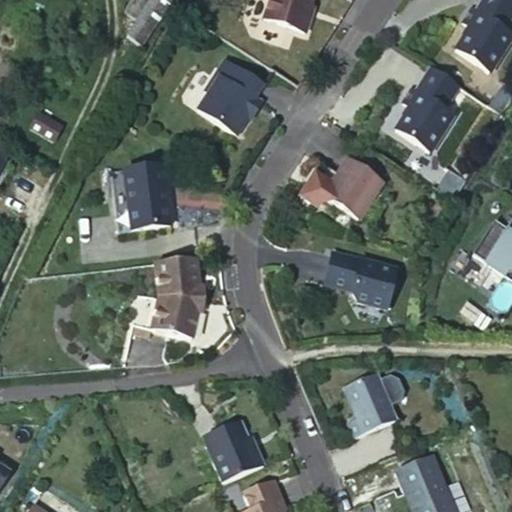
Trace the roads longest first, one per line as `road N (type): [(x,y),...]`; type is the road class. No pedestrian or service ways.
road 1 (residential): [(273,360),(249,287),(248,225),(273,170),(382,0)]
road 2 (unclassified): [(0,396),(185,378),(273,360)]
road 3 (residential): [(338,511),(273,360)]
